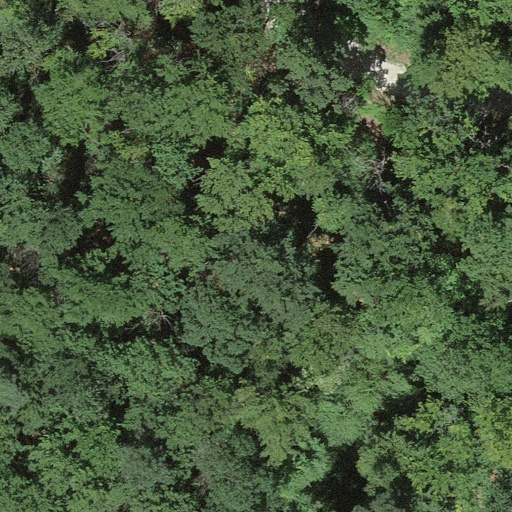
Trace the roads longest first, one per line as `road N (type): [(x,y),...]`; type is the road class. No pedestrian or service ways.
road 1 (track): [(238,0),(239,23),(309,141),(511,389)]
road 2 (track): [(511,93),(475,95),(361,58),(284,0)]
